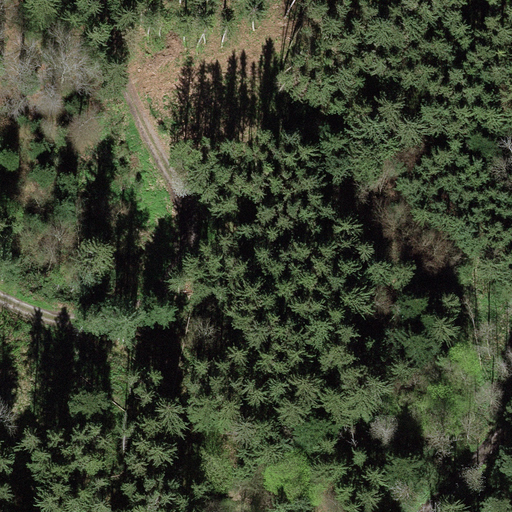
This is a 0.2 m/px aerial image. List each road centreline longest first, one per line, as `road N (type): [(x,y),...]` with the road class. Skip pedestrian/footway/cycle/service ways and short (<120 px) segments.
road 1 (track): [(99,0),(183,207),(180,264),(146,305),(126,314),(55,318),(0,297)]
road 2 (track): [(428,511),(511,425)]
